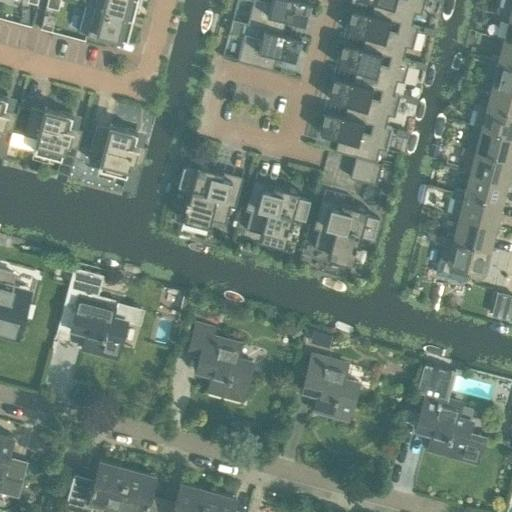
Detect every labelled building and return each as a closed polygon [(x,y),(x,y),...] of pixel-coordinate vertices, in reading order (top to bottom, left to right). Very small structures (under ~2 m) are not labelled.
[(47,0),(46,5),(56,8),(58,9),(59,0),(47,0)] [(86,0),(85,3),(132,16),(135,0),(86,0)] [(252,0),(246,22),(262,27),(262,25),(282,31),(285,18),(304,22),(309,0),(269,0),(269,1),(265,0),(252,0)] [(373,0),(374,0),(371,11),(389,16),(399,19),(412,22),(414,11),(421,13),(424,0),(373,0)] [(498,6),(497,12),(502,14),(511,16),(511,0),(504,0),(503,7),(498,6)] [(132,16),(85,3),(78,31),(106,38),(108,32),(126,37),(132,16)] [(362,45),(380,50),(391,53),(403,56),(406,45),(412,47),(418,24),(412,22),(399,19),(396,31),(386,28),(389,16),(371,11),(352,7),(346,29),(365,34),(362,45)] [(511,16),(502,14),(501,18),(509,20),(504,38),(511,39),(511,16)] [(232,18),(229,29),(239,32),(242,21),(232,18)] [(262,25),(262,27),(259,37),(244,33),(237,59),(272,68),(276,53),(294,58),(300,36),(282,31),(262,25)] [(424,25),(423,31),(432,34),(433,28),(424,25)] [(491,54),(490,58),(511,63),(511,39),(504,38),(500,56),(491,54)] [(356,68),(353,79),(372,85),(382,87),(394,90),(397,79),(403,81),(409,58),(403,57),(403,56),(391,53),(387,66),(376,63),(380,50),(362,45),(343,41),(337,63),(356,68)] [(511,63),(490,58),(489,62),(498,64),(493,82),(511,86),(511,63)] [(415,60),(414,65),(423,68),(424,62),(415,60)] [(344,113),(362,118),(373,121),(385,124),(388,113),(394,115),(400,92),(394,91),(394,90),(382,87),(379,100),(369,97),(372,85),(353,79),(334,75),(328,97),(347,102),(344,113)] [(480,98),(479,102),(511,110),(511,86),(493,82),(488,100),(480,98)] [(0,126),(12,130),(17,111),(4,107),(7,96),(0,94),(0,126)] [(406,94),(405,99),(414,102),(415,96),(406,94)] [(473,100),(472,107),(477,108),(473,124),(482,126),(511,134),(511,110),(479,102),(473,100)] [(31,106),(24,133),(36,136),(33,149),(60,156),(64,144),(77,147),(82,128),(69,125),(72,113),(44,106),(43,110),(31,106)] [(335,148),(355,153),(376,159),(379,147),(385,149),(391,126),(385,125),(385,124),(373,121),(370,134),(359,131),(362,118),(344,113),(325,108),(319,131),(338,136),(335,148)] [(129,161),(139,164),(142,164),(147,145),(145,145),(134,142),(137,130),(110,123),(108,127),(96,124),(89,150),(101,154),(98,166),(125,173),(129,161)] [(473,124),(468,146),(511,158),(511,153),(511,134),(482,126),(473,124)] [(397,128),(396,133),(405,136),(406,130),(397,128)] [(463,145),(461,152),(466,153),(462,169),(471,171),(509,181),(511,172),(508,171),(511,158),(468,146),(463,145)] [(376,160),(376,159),(355,153),(349,176),(376,183),(382,162),(376,160)] [(183,209),(181,218),(207,225),(210,217),(224,221),(229,204),(234,205),(243,174),(240,174),(240,176),(213,169),(214,167),(197,162),(195,168),(183,165),(177,183),(190,187),(187,197),(185,196),(183,203),(185,204),(183,209)] [(458,187),(457,191),(500,202),(503,188),(507,189),(509,181),(471,171),(466,189),(458,187)] [(249,209),(244,226),(259,231),(257,237),(282,244),(284,238),(286,232),(288,233),(290,226),(288,225),(291,215),(304,219),(310,198),(297,195),(298,189),(282,184),(281,187),(255,179),(255,177),(253,177),(244,208),(249,209)] [(450,189),(449,195),(454,197),(450,213),(459,215),(498,225),(500,216),(496,215),(500,202),(457,191),(450,189)] [(317,227),(312,244),(328,249),(326,254),(351,262),(352,256),(354,250),(356,251),(358,244),(356,243),(359,233),(372,237),(378,217),(365,214),(367,207),(350,202),(349,204),(323,198),(323,195),(321,195),(312,226),(317,227)] [(447,231),(446,235),(489,246),(492,233),(496,234),(498,225),(459,215),(455,233),(447,231)] [(428,231),(426,237),(443,242),(435,274),(466,282),(468,275),(478,278),(481,277),(484,275),(486,273),(489,260),(485,259),(489,246),(446,235),(428,231)] [(74,265),(55,334),(66,337),(69,326),(85,330),(81,345),(115,354),(125,317),(137,321),(141,317),(142,312),(141,307),(115,300),(97,295),(103,273),(74,265)] [(0,332),(17,337),(27,300),(10,295),(14,281),(11,281),(14,271),(0,267),(0,332)] [(511,294),(497,291),(492,313),(509,317),(511,307),(511,294)] [(240,395),(250,358),(237,355),(242,337),(212,329),(213,325),(195,320),(187,349),(199,352),(195,367),(211,371),(207,386),(240,395)] [(347,416),(357,379),(344,374),(347,362),(310,352),(301,386),(317,391),(313,406),(347,416)] [(467,432),(471,418),(457,414),(460,401),(447,397),(455,369),(444,366),(424,360),(415,390),(424,392),(414,426),(431,431),(427,445),(476,459),(482,436),(467,432)] [(0,490),(18,495),(28,459),(7,454),(12,435),(0,431),(0,490)] [(117,505),(127,466),(98,458),(93,477),(73,472),(64,508),(80,511),(90,511),(93,504),(102,506),(103,502),(117,505)] [(157,511),(162,496),(149,492),(154,473),(127,466),(117,505),(129,509),(128,511),(157,511)] [(200,511),(207,488),(179,480),(174,499),(162,496),(157,511),(200,511)] [(230,511),(235,495),(207,488),(200,511),(230,511)]
